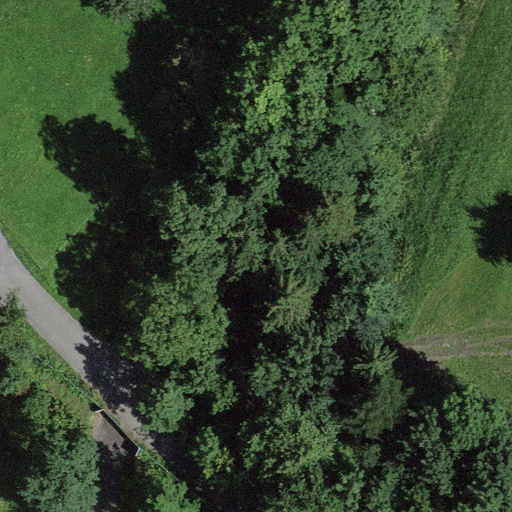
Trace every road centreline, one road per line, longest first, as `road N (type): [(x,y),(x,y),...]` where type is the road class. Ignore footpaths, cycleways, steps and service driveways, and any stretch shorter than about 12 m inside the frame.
road 1 (track): [(130,404),(298,511)]
road 2 (unclassified): [(0,266),(130,404)]
